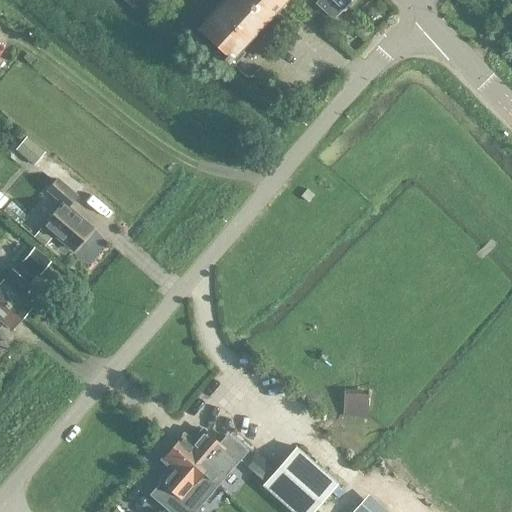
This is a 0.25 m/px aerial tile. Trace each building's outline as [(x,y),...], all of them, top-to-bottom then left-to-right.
[(148,0),(147,0),(124,0),(138,12),(148,0)] [(240,49),(285,0),(224,0),(198,29),(224,53),(222,55),(228,61),(230,59),(235,63),(244,53),(240,49)] [(344,10),(352,0),(319,0),(317,3),(334,19),(343,9),(344,10)] [(45,152),(26,137),(16,149),(34,165),(45,152)] [(262,159),(267,154),(263,150),(258,155),(262,159)] [(92,227),(68,206),(76,196),(57,179),(48,190),(63,203),(43,225),(73,250),(92,227)] [(306,190),(300,197),(307,203),(313,196),(306,190)] [(6,214),(14,204),(8,200),(1,209),(6,214)] [(39,242),(47,233),(41,228),(34,237),(39,242)] [(38,272),(49,260),(36,249),(26,261),(38,272)] [(33,305),(22,295),(30,286),(20,277),(12,287),(3,279),(0,281),(0,297),(23,318),(33,305)] [(23,318),(0,297),(0,326),(4,323),(12,330),(23,318)] [(344,414),(369,414),(370,391),(344,390),(344,414)] [(184,435),(173,447),(204,474),(217,485),(244,454),(225,438),(220,445),(203,430),(192,442),(184,435)] [(158,487),(151,496),(169,511),(194,511),(217,485),(204,474),(173,447),(163,459),(172,468),(161,481),(157,486),(158,487)] [(293,511),(312,511),(338,484),(295,447),(262,484),(293,511)] [(275,465),(260,451),(249,464),(264,478),(275,465)] [(386,511),(371,497),(356,511),(386,511)]
